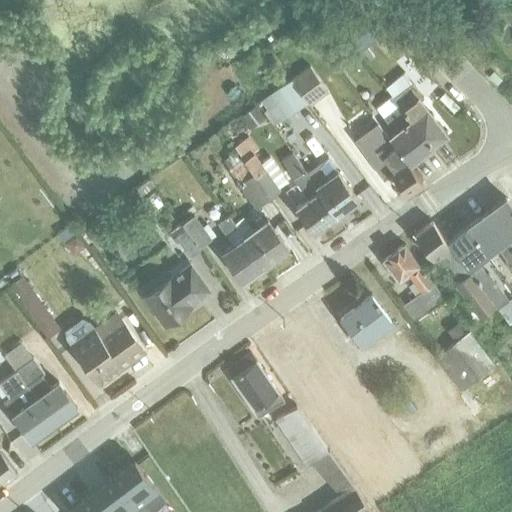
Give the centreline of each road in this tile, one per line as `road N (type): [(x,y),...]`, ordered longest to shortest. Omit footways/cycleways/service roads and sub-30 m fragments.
road 1 (tertiary): [(511,146),(449,182),(0,499)]
road 2 (unclassified): [(511,128),(402,0)]
